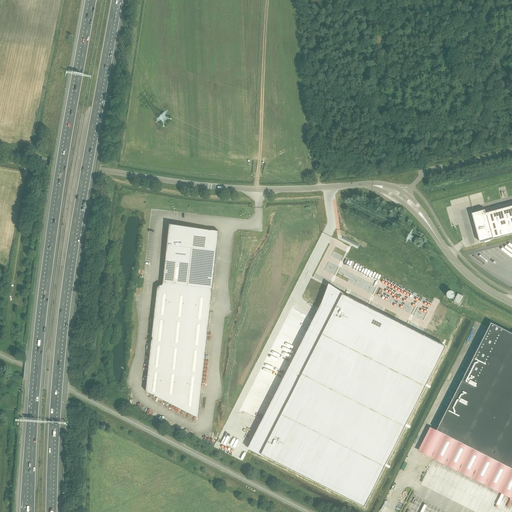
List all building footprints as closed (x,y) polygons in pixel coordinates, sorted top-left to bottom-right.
[(511,201),(486,208),(473,212),(481,243),(484,242),(485,243),(490,242),(490,241),(511,234),(511,201)] [(209,231),(209,230),(170,225),(163,284),(163,285),(161,286),(158,288),(152,338),(153,338),(153,341),(152,340),(146,392),(153,395),(154,395),(155,395),(154,396),(198,418),(219,232),(211,231),(209,231)] [(322,303),(248,448),(263,456),(264,456),(363,507),(445,347),(345,296),(346,295),(336,289),(335,291),(330,288),(325,298),(324,297),(322,303)] [(456,297),(454,296),(454,295),(454,294),(454,293),(453,293),(453,292),(452,292),(451,292),(451,291),(450,291),(450,292),(449,292),(448,292),(447,293),(447,294),(446,295),(446,296),(447,296),(447,297),(447,298),(448,298),(448,299),(449,299),(450,299),(451,299),(452,299),(454,300),(453,302),(459,305),(464,296),(458,293),(456,297)] [(511,334),(491,324),(425,453),(511,497),(511,334)]
